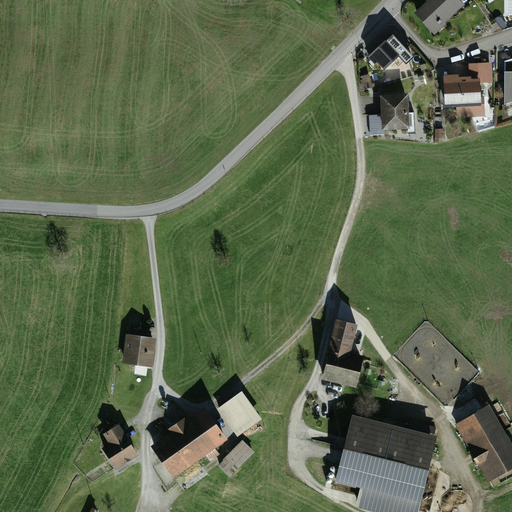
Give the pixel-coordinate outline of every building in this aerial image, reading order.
[(455,0),(430,0),(414,16),(433,35),(462,7),(455,0)] [(384,43),(367,59),(379,72),(397,56),(384,43)] [(511,66),(502,67),(502,98),(511,98),(511,66)] [(456,77),(441,77),(442,109),(454,109),(455,112),(478,111),(477,83),(468,84),(468,80),(456,80),(456,77)] [(406,97),(378,97),(378,131),(405,131),(406,97)] [(354,331),(332,325),(317,380),(354,390),(362,361),(347,357),(354,331)] [(124,339),(121,367),(147,370),(150,341),(124,339)] [(238,393),(213,411),(234,439),(258,421),(238,393)] [(511,453),(488,410),(457,427),(488,484),(511,471),(511,453)] [(200,412),(149,451),(171,481),(223,443),(200,412)] [(433,440),(349,420),(334,486),(418,506),(433,440)] [(112,447),(99,456),(109,472),(135,455),(115,425),(103,433),(112,447)] [(238,444),(216,470),(228,480),(250,454),(238,444)]
